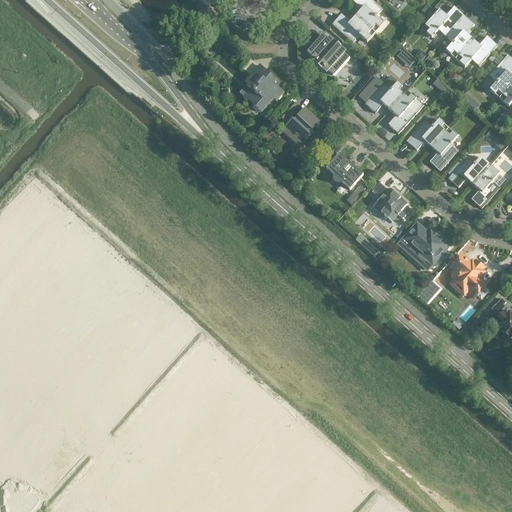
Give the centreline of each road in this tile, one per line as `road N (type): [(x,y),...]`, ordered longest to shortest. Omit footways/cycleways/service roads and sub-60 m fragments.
road 1 (secondary): [(511,413),(198,130)]
road 2 (residential): [(511,243),(480,235),(287,69),(291,31),(319,0)]
road 3 (secondary): [(47,0),(198,130)]
road 4 (secondary): [(198,130),(154,64),(83,0)]
